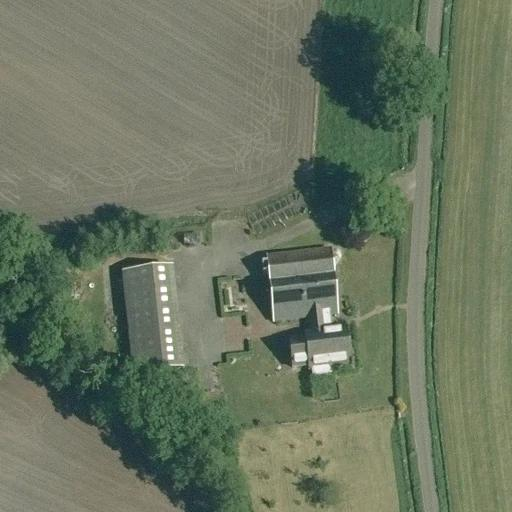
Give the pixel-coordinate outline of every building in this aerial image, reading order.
[(199,234),(183,236),(184,245),(188,244),(188,247),(197,246),(197,243),(199,243),(199,234)] [(275,322),(307,318),(322,316),(328,315),(338,314),(330,250),(267,258),(275,322)] [(132,376),(184,371),(173,268),(121,274),(132,376)] [(58,296),(45,303),(51,315),(64,309),(58,296)] [(329,369),(331,368),(349,366),(345,331),(328,333),(327,322),(329,322),(328,315),(322,316),(307,318),(309,335),(305,336),(305,340),(288,342),(292,369),(309,367),(309,371),(312,371),(313,377),(330,375),(329,369)] [(189,427),(219,428),(220,395),(190,395),(189,427)]
